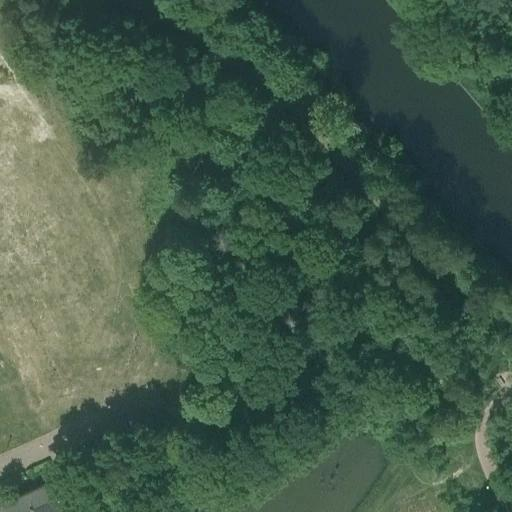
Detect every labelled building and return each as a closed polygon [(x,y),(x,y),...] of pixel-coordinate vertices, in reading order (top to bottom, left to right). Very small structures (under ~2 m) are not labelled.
[(36,96),(0,112),(0,130),(3,138),(46,118),(36,96)] [(46,118),(3,138),(13,158),(55,139),(46,118)] [(55,139),(13,158),(22,179),(65,160),(55,139)] [(65,160),(22,179),(31,200),(74,181),(65,160)] [(74,181),(31,200),(40,220),(83,201),(74,181)] [(83,201),(40,220),(50,241),(92,222),(83,201)] [(92,222),(50,241),(59,263),(102,243),(92,222)] [(98,278),(56,297),(66,319),(108,300),(98,278)] [(108,300),(66,319),(75,339),(117,321),(108,300)] [(117,321),(75,339),(84,360),(127,341),(117,321)] [(127,341),(84,360),(93,381),(136,362),(127,341)] [(136,362),(93,381),(103,403),(145,384),(136,362)] [(55,478),(26,491),(35,511),(66,511),(64,507),(68,505),(55,478)] [(35,511),(26,491),(0,502),(0,511),(35,511)]
